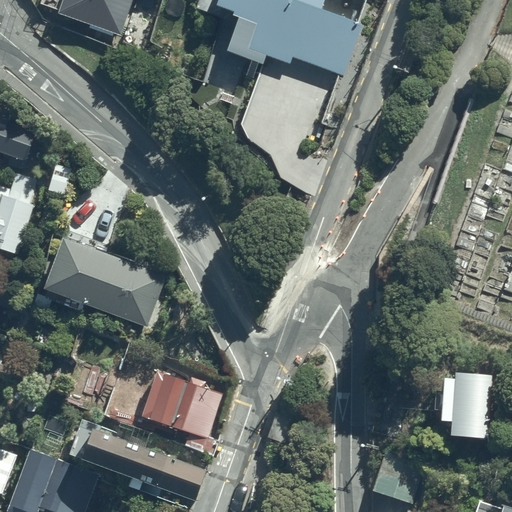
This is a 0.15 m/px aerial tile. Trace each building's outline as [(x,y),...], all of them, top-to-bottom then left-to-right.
[(134,0),(49,0),(47,8),(58,12),(56,17),(122,39),(134,0)] [(154,0),(137,0),(125,44),(141,49),(154,0)] [(325,0),(218,0),(214,14),(230,19),(229,22),(235,24),(225,55),(263,67),(266,59),(290,67),(292,61),(344,78),(361,26),(321,13),(325,0)] [(10,191),(0,187),(0,262),(14,267),(34,202),(22,198),(28,179),(16,175),(10,191)] [(110,250),(68,234),(64,245),(62,244),(42,297),(46,298),(44,303),(81,317),(84,308),(146,332),(148,326),(152,327),(158,311),(153,308),(163,281),(107,259),(110,250)] [(487,438),(491,374),(455,372),(454,380),(442,380),(442,388),(435,388),(433,409),(440,410),(440,422),(452,423),(452,435),(487,438)] [(189,386),(157,375),(141,421),(189,438),(185,449),(211,458),(217,441),(210,438),(225,396),(208,390),(210,386),(191,380),(189,386)] [(281,403),(268,437),(293,446),(306,412),(281,403)] [(210,470),(93,427),(81,460),(133,479),(130,485),(142,489),(144,482),(198,502),(210,470)] [(0,496),(2,497),(17,457),(0,449),(0,496)] [(373,491),(413,505),(428,463),(387,449),(373,491)] [(84,511),(98,478),(30,452),(7,511),(38,511),(39,510),(44,511),(84,511)]
